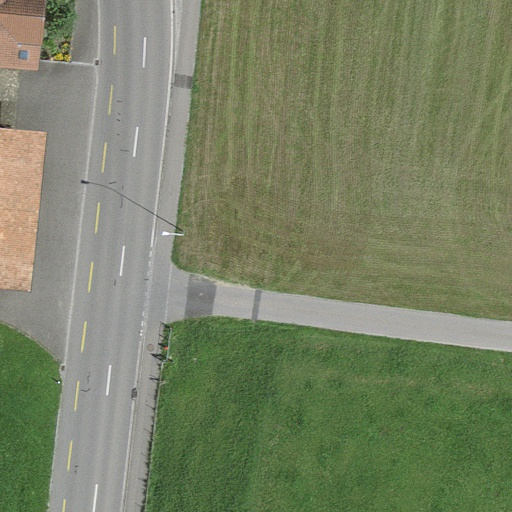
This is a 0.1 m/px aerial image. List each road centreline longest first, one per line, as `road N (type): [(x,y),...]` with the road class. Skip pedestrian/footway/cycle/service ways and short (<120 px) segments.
road 1 (residential): [(119,290),(511,341)]
road 2 (secondary): [(119,290),(143,106),(145,0)]
road 3 (secondary): [(93,511),(119,290)]
